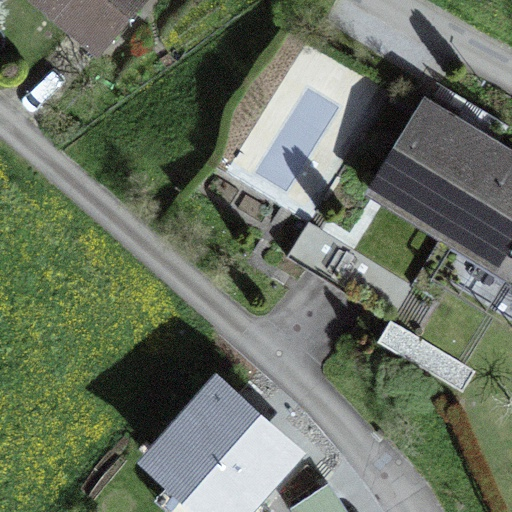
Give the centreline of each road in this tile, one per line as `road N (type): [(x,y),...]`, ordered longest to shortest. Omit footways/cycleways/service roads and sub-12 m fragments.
road 1 (residential): [(408,511),(368,450),(315,394),(0,121)]
road 2 (unclassified): [(381,0),(511,71)]
